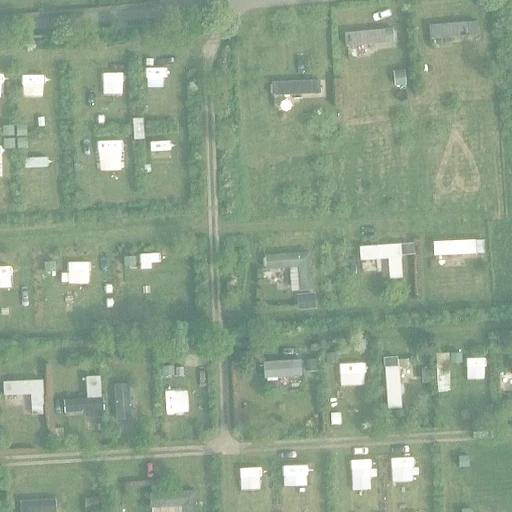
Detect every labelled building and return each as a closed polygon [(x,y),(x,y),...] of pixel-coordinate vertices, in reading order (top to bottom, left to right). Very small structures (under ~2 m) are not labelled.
[(428,26),(429,39),(477,35),(476,22),(428,26)] [(345,47),(384,43),(385,44),(394,43),(392,29),(344,33),(345,47)] [(310,81),(271,83),(271,96),(319,94),(319,81),(310,81)] [(143,139),(141,118),(132,119),(133,139),(143,139)] [(42,158),(42,146),(0,147),(0,152),(0,160),(28,159),(28,163),(34,163),(33,159),(42,158)] [(433,256),(475,254),(483,253),(483,240),(474,241),(474,240),(432,242),(433,256)] [(399,244),(359,247),(360,261),(387,259),(389,279),(402,278),(399,244)] [(288,268),(290,291),(298,291),(299,291),(313,290),(309,251),(264,255),(265,270),(288,268)] [(450,391),(448,354),(436,354),(437,392),(450,391)] [(329,356),(329,366),(327,367),(329,409),(342,409),(340,366),(358,367),(359,357),(329,356)] [(397,366),(385,367),(387,397),(400,396),(398,367),(408,367),(407,359),(397,360),(397,366)] [(263,379),(301,375),(300,360),(262,363),(263,379)] [(500,374),(511,373),(511,361),(500,361),(500,374)] [(64,413),(87,412),(87,417),(102,417),(102,411),(103,411),(103,397),(100,397),(99,377),(85,377),(86,399),(63,400),(64,413)] [(180,419),(179,377),(164,377),(165,419),(180,419)] [(129,384),(114,384),(116,420),(130,419),(129,384)] [(400,491),(400,511),(414,511),(413,476),(367,478),(368,493),(400,491)] [(195,511),(194,491),(148,494),(149,508),(150,508),(150,511),(195,511)] [(55,511),(55,500),(20,501),(20,511),(55,511)]
